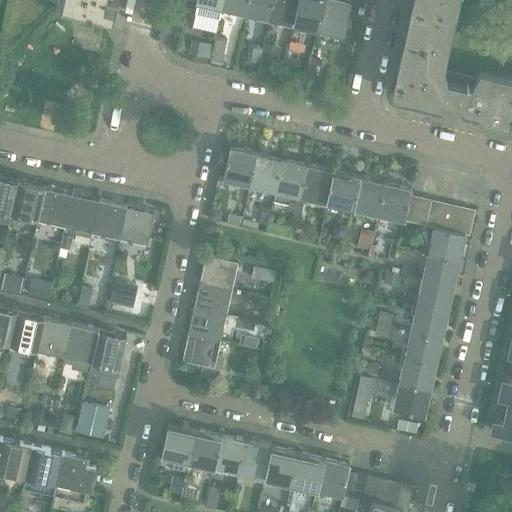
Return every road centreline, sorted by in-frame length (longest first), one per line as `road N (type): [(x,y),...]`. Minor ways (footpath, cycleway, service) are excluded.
road 1 (residential): [(447,457),(146,387)]
road 2 (residential): [(447,457),(511,179)]
road 3 (residential): [(146,387),(191,183)]
road 4 (residential): [(360,125),(208,92)]
road 5 (residential): [(511,161),(360,125)]
road 6 (residential): [(387,0),(360,125)]
road 7 (residential): [(119,511),(146,387)]
